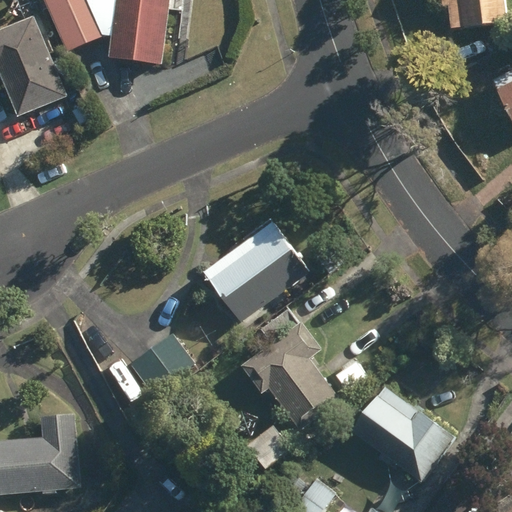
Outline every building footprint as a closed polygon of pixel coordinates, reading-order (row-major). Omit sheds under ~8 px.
[(109,62),(162,68),(169,0),(38,0),(44,12),(48,10),(68,55),(102,39),(111,41),(109,62)] [(448,9),(450,33),(506,27),(503,0),(440,0),(442,10),(448,9)] [(0,77),(18,121),(67,100),(33,20),(0,34),(0,77)] [(511,75),(492,85),(511,123),(511,75)] [(204,277),(240,326),(308,277),(272,227),(204,277)] [(268,393),(301,436),(341,405),(310,364),(323,354),(301,326),(298,327),(287,312),(261,333),(272,348),(241,372),(261,398),(268,393)] [(132,367),(153,397),(196,367),(175,337),(132,367)] [(352,436),(421,486),(453,441),(383,392),(352,436)] [(0,446),(0,499),(81,491),(73,418),(40,422),(43,442),(0,446)] [(246,450),(264,475),(292,455),(274,430),(246,450)] [(333,511),(345,492),(322,478),(303,508),(309,511),(333,511)] [(511,511),(511,496),(490,511),(511,511)]
